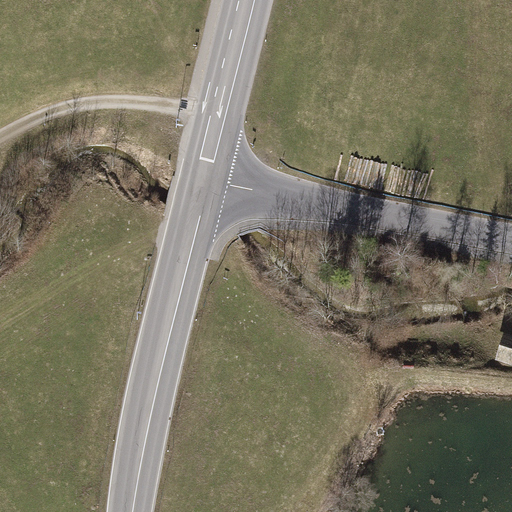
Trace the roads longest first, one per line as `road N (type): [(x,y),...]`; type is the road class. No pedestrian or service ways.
road 1 (primary): [(133,511),(204,179)]
road 2 (tertiary): [(511,242),(204,179)]
road 3 (track): [(0,137),(84,103),(217,117)]
road 4 (primary): [(204,179),(244,0)]
